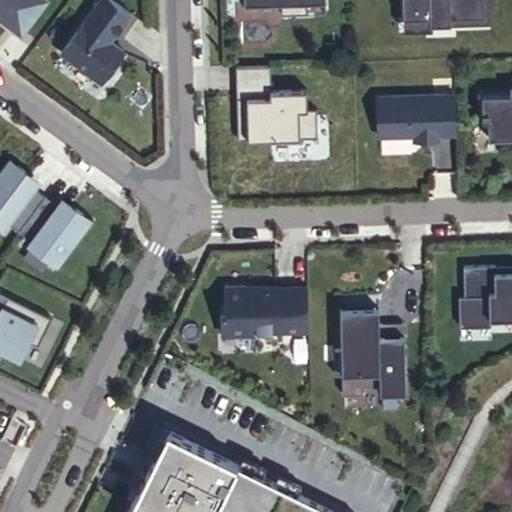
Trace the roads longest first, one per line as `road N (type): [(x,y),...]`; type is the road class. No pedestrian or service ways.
road 1 (residential): [(183,210),(511,203)]
road 2 (residential): [(82,416),(183,210)]
road 3 (residential): [(0,77),(183,210)]
road 4 (residential): [(183,210),(179,0)]
road 5 (residential): [(82,416),(57,429),(32,471),(21,511)]
